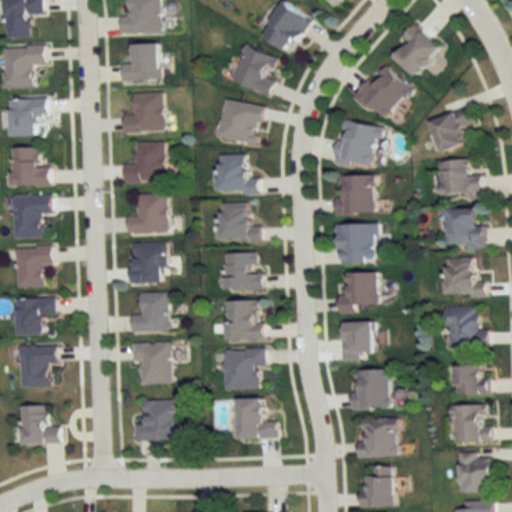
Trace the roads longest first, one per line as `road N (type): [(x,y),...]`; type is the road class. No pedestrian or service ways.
road 1 (residential): [(323,511),(323,448),(306,357),(300,164),(309,108),(382,0)]
road 2 (residential): [(101,477),(82,0)]
road 3 (residential): [(0,500),(42,484),(101,477),(321,477)]
road 4 (residential): [(458,0),(496,62),(511,115)]
